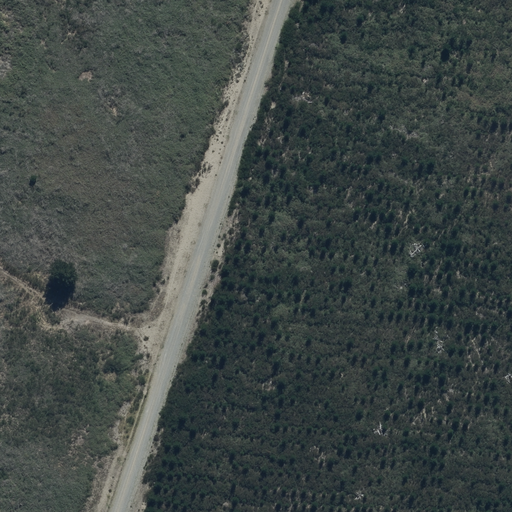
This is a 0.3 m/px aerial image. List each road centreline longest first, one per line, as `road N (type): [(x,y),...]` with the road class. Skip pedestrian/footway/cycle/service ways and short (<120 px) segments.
road 1 (track): [(286,0),(122,511)]
road 2 (track): [(0,263),(171,355)]
